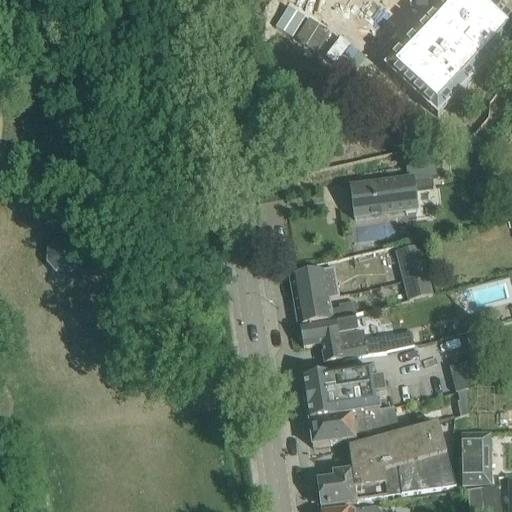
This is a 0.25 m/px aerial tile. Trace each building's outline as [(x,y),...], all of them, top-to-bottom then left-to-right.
[(511,26),(484,0),(450,0),(385,69),(438,119),(511,40),(511,26)] [(355,221),(418,213),(415,192),(434,189),(432,179),(360,189),(350,190),(351,198),(355,221)] [(73,240),(58,239),(46,250),(46,264),(56,276),(71,276),(82,267),(83,251),(73,240)] [(404,286),(427,280),(420,250),(397,256),(404,286)] [(336,269),(291,276),(291,277),(295,302),(296,307),(330,301),(330,300),(341,298),(336,269)] [(427,280),(404,286),(408,305),(432,299),(427,280)] [(330,301),(296,307),(299,328),(354,318),(357,317),(355,305),(340,306),(340,310),(332,311),(330,301)] [(326,366),(345,363),(357,361),(397,352),(414,349),(411,335),(365,344),(363,333),(356,334),(354,318),(299,328),(300,330),(299,331),(297,334),(298,340),(301,343),(302,342),(303,350),(322,347),(326,366)] [(476,318),(457,321),(459,333),(477,330),(476,318)] [(479,349),(493,347),(491,336),(477,338),(479,349)] [(469,364),(450,369),(456,395),(468,392),(469,364)] [(309,425),(329,422),(352,418),(362,416),(380,414),(378,401),(386,400),(383,384),(376,386),(374,372),(303,383),(307,409),(309,425)] [(468,394),(463,394),(455,396),(432,402),(434,411),(458,405),(461,419),(468,417),(468,394)] [(362,416),(365,435),(366,436),(387,431),(386,421),(390,420),(389,412),(380,414),(362,416)] [(362,416),(352,418),(354,436),(365,435),(362,416)] [(352,418),(329,422),(333,447),(355,444),(354,436),(352,418)] [(333,447),(329,422),(309,425),(313,450),(333,447)] [(357,506),(357,503),(455,489),(439,427),(349,451),(352,474),(333,476),(334,482),(318,484),(321,511),(357,506)] [(490,437),(461,438),(462,489),(491,488),(490,437)] [(485,511),(501,511),(498,489),(483,491),(485,511)]
